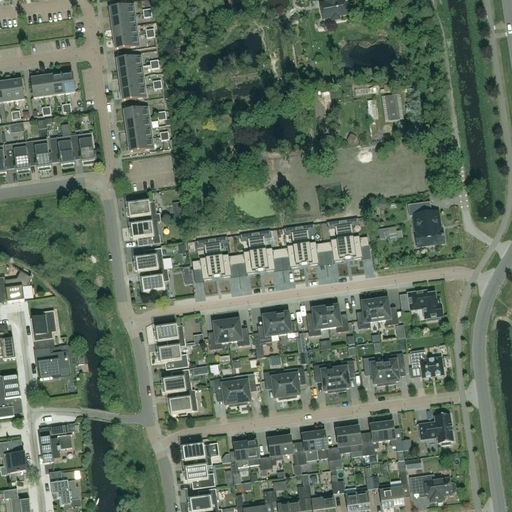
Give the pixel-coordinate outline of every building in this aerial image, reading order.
[(338,0),(325,0),(326,4),(320,5),(324,20),(331,19),(332,22),(340,21),(339,17),(347,16),(344,0),(339,1),(338,0)] [(111,20),(135,16),(134,6),(110,9),(111,20)] [(136,27),(135,16),(111,20),(112,20),(113,30),(112,30),(136,27)] [(136,27),(112,30),(113,30),(114,40),(113,40),(114,40),(138,37),(136,27)] [(139,47),(138,37),(114,40),(116,50),(115,50),(115,51),(139,47)] [(118,71),(142,68),(141,57),(117,61),(119,71),(118,71)] [(119,81),(144,78),(142,68),(118,71),(118,72),(119,72),(120,81),(119,81)] [(73,75),(62,76),(65,95),(75,94),(75,97),(76,97),(73,75)] [(52,77),(55,97),(65,95),(62,76),(52,77)] [(52,77),(42,79),(45,98),(55,97),(52,77)] [(121,91),(121,92),(145,88),(144,78),(119,81),(119,82),(120,82),(121,91)] [(32,81),(34,100),(45,98),(42,79),(31,80),(31,81),(32,81)] [(25,101),(22,82),(23,82),(22,82),(12,83),(14,103),(25,101)] [(4,104),(14,103),(12,83),(1,85),(4,104)] [(145,88),(121,92),(122,92),(123,101),(122,101),(122,102),(147,99),(145,88)] [(367,104),(368,120),(376,120),(375,103),(367,104)] [(125,122),(149,119),(148,109),(124,112),(126,122),(125,122)] [(126,132),(126,133),(151,129),(149,119),(125,122),(125,123),(126,123),(127,132),(126,132)] [(128,143),(152,140),(151,129),(126,133),(127,133),(129,142),(128,143)] [(71,138),(73,152),(78,151),(78,152),(79,156),(81,156),(82,164),(84,164),(84,166),(94,164),(94,162),(96,162),(95,160),(97,159),(97,153),(94,153),(92,135),(71,138)] [(75,165),(73,152),(71,138),(50,141),(52,155),(57,154),(57,155),(58,159),(60,158),(61,167),(63,166),(63,169),(73,167),(73,165),(75,165)] [(152,140),(128,143),(129,143),(130,153),(129,153),(154,150),(152,140)] [(26,144),(28,158),(33,157),(34,159),(34,162),(37,162),(38,170),(39,170),(40,172),(50,171),(50,168),(51,168),(47,141),(26,144)] [(28,158),(26,144),(5,147),(7,161),(12,160),(13,162),(13,165),(16,165),(17,173),(18,173),(19,175),(29,173),(29,171),(30,171),(28,158)] [(144,205),(144,203),(136,204),(136,206),(128,207),(129,209),(127,210),(128,218),(130,217),(130,220),(144,218),(146,226),(158,224),(161,224),(160,215),(157,216),(155,203),(144,205)] [(413,217),(414,229),(417,229),(419,247),(444,244),(443,238),(444,238),(444,236),(443,236),(442,231),(441,231),(438,213),(432,214),(430,203),(408,206),(410,218),(413,217)] [(358,220),(343,222),(348,259),(353,258),(353,260),(362,259),(363,259),(361,248),(369,247),(368,239),(360,240),(360,238),(354,239),(353,231),(351,221),(358,220)] [(331,244),(324,245),(325,253),(332,252),(334,263),(335,263),(343,262),(343,260),(348,259),(343,222),(327,224),(327,225),(335,224),(336,235),(337,241),(331,242),(331,244)] [(158,224),(146,226),(131,228),(132,230),(130,231),(131,238),(133,238),(133,241),(147,239),(148,247),(161,245),(158,224)] [(315,226),(299,228),(304,265),(309,265),(310,267),(318,265),(319,265),(317,254),(325,253),(324,245),(316,246),(316,244),(310,245),(309,237),(308,227),(315,226)] [(288,250),(280,251),(281,259),(289,258),(290,269),(291,269),(300,268),(300,266),(304,265),(299,228),(284,230),(284,231),(291,230),(292,238),(293,247),(287,248),(288,250)] [(271,232),(256,234),(261,271),(266,271),(266,273),(274,271),(275,271),(274,260),(281,259),(280,251),(273,252),(272,250),(266,251),(265,242),(264,233),(271,232)] [(244,256),(236,257),(238,265),(245,264),(247,275),(248,275),(256,274),(256,272),(261,271),(256,234),(240,236),(240,237),(247,236),(248,244),(250,253),(244,254),(244,256)] [(227,238),(212,240),(217,277),(222,277),(222,279),(231,278),(232,277),(230,267),(238,265),(236,257),(229,258),(229,256),(223,257),(222,248),(220,240),(227,239),(227,238)] [(200,262),(192,263),(194,272),(202,271),(203,281),(204,281),(213,280),(212,278),(217,277),(212,240),(197,243),(204,242),(205,250),(206,259),(200,260),(200,262)] [(155,272),(165,271),(162,250),(149,252),(150,259),(136,261),(136,264),(134,264),(135,272),(137,272),(138,275),(155,272)] [(159,293),(165,292),(164,284),(170,283),(168,270),(165,271),(155,272),(156,280),(142,282),(144,295),(151,294),(151,296),(159,295),(159,293)] [(17,280),(6,281),(5,278),(0,278),(0,294),(6,294),(8,304),(24,302),(25,302),(23,288),(28,288),(33,279),(21,272),(17,280)] [(409,295),(409,299),(411,311),(424,310),(425,320),(427,320),(428,322),(440,320),(440,318),(443,318),(441,306),(440,306),(439,301),(436,302),(435,295),(427,296),(427,293),(409,295)] [(384,299),(375,300),(378,323),(386,322),(387,327),(399,326),(397,313),(390,314),(388,300),(384,301),(384,299)] [(370,324),(378,323),(375,300),(366,301),(367,303),(362,304),(364,318),(357,319),(359,331),(371,330),(370,324)] [(334,306),(325,307),(329,330),(337,329),(337,334),(349,333),(348,320),(341,321),(339,307),(334,307),(334,306)] [(321,331),(329,330),(325,307),(317,308),(317,310),(313,311),(315,325),(308,326),(309,338),(322,337),(321,331)] [(52,327),(56,326),(54,312),(44,314),(44,319),(31,320),(34,343),(54,341),(52,327)] [(285,312),(276,314),(279,337),(287,336),(288,341),(300,340),(298,327),(291,328),(289,314),(285,314),(285,312)] [(258,333),(260,345),(272,343),(271,338),(279,337),(276,314),(267,315),(268,317),(263,317),(265,332),(258,333)] [(226,321),(230,344),(238,343),(238,348),(250,346),(249,334),(242,335),(240,321),(235,321),(235,319),(226,321)] [(222,345),(230,344),(226,321),(218,322),(218,324),(214,324),(216,338),(209,339),(210,352),(222,350),(222,345)] [(172,342),(173,350),(180,349),(186,348),(183,327),(156,331),(157,333),(155,334),(156,341),(158,341),(158,344),(172,342)] [(16,360),(13,340),(5,341),(4,333),(0,333),(0,358),(3,358),(4,362),(16,360)] [(181,357),(180,349),(173,350),(159,351),(159,354),(158,354),(159,362),(161,362),(161,365),(175,363),(176,370),(189,369),(187,356),(181,357)] [(443,369),(445,369),(444,361),(442,361),(442,359),(426,361),(425,352),(411,354),(413,369),(421,368),(423,380),(444,377),(443,369)] [(51,370),(68,368),(67,361),(68,361),(67,358),(66,358),(66,353),(36,357),(37,364),(38,364),(41,381),(53,380),(51,370)] [(392,362),(384,363),(387,386),(396,385),(395,383),(400,383),(398,369),(405,368),(403,355),(391,357),(392,362)] [(378,388),(387,386),(384,363),(376,364),(375,359),(363,361),(365,373),(372,372),(374,386),(378,386),(378,388)] [(342,369),(334,370),(338,393),(346,392),(346,390),(350,390),(348,376),(355,375),(353,362),(341,364),(342,369)] [(329,395),(338,393),(334,370),(326,371),(326,366),(314,367),(315,380),(322,379),(324,393),(329,393),(329,395)] [(293,376),(285,377),(288,400),(297,399),(296,397),(301,397),(299,382),(306,381),(304,369),(292,371),(293,376)] [(165,396),(183,393),(192,392),(189,371),(177,373),(178,381),(163,383),(164,385),(162,386),(163,393),(165,393),(165,396)] [(279,402),(288,400),(285,377),(277,378),(276,373),(264,374),(266,387),(273,386),(275,400),(279,400),(279,402)] [(243,383),(235,384),(238,407),(247,406),(247,404),(251,403),(249,389),(256,388),(254,376),(242,377),(243,383)] [(0,419),(15,418),(13,408),(11,408),(10,403),(13,402),(12,400),(21,399),(18,377),(7,379),(6,377),(0,377),(0,419)] [(223,393),(225,407),(230,406),(230,408),(238,407),(235,384),(234,378),(214,381),(216,394),(223,393)] [(198,413),(195,392),(192,392),(183,393),(184,401),(170,403),(171,416),(179,415),(179,417),(187,416),(186,414),(198,413)] [(421,442),(438,440),(438,445),(442,445),(442,447),(451,446),(451,443),(454,443),(452,432),(453,432),(452,426),(450,416),(435,418),(436,424),(419,426),(421,442)] [(384,443),(391,442),(391,448),(396,447),(397,453),(403,452),(401,440),(396,441),(393,424),(392,424),(392,422),(383,423),(383,425),(382,425),(384,443)] [(373,444),(367,445),(369,457),(375,456),(374,450),(379,450),(378,443),(384,443),(382,425),(371,427),(373,444)] [(50,429),(51,437),(65,435),(64,427),(50,429)] [(363,458),(369,457),(367,445),(361,445),(359,428),(348,430),(350,447),(351,454),(362,453),(363,458)] [(339,449),(333,449),(335,462),(341,461),(341,456),(351,454),(350,447),(348,430),(337,431),(339,449)] [(329,463),(335,462),(333,449),(327,450),(325,433),(314,435),(316,452),(317,452),(318,461),(329,460),(329,463)] [(305,454),(316,452),(314,435),(303,436),(305,453),(299,454),(301,467),(307,466),(305,454)] [(50,439),(41,440),(44,465),(54,464),(53,461),(61,460),(60,453),(61,452),(61,451),(72,449),(71,437),(73,437),(72,436),(57,438),(58,441),(51,442),(50,439)] [(282,457),(280,439),(279,439),(279,437),(270,439),(270,441),(269,441),(271,458),(265,459),(267,471),(273,470),(273,467),(277,467),(276,462),(283,461),(283,457),(282,457)] [(291,438),(280,439),(282,457),(283,457),(293,455),(295,467),(301,467),(299,454),(293,455),(291,438)] [(11,443),(0,444),(0,454),(1,460),(3,460),(4,469),(8,468),(11,485),(26,483),(24,473),(26,473),(24,454),(23,454),(14,456),(14,452),(15,452),(14,452),(13,452),(12,441),(11,441),(11,443)] [(246,444),(249,468),(260,466),(261,472),(262,478),(268,477),(267,471),(265,459),(259,460),(257,442),(246,444)] [(238,469),(249,468),(246,444),(235,446),(237,463),(231,464),(233,476),(239,475),(238,469)] [(200,469),(207,468),(213,467),(212,459),(219,458),(218,445),(183,450),(183,453),(181,453),(182,461),(184,460),(185,463),(199,461),(200,469)] [(203,490),(216,488),(214,475),(208,476),(207,468),(200,469),(186,471),(186,473),(184,474),(185,481),(187,481),(188,484),(202,482),(203,490)] [(64,474),(65,481),(76,479),(75,473),(64,474)] [(434,499),(434,503),(444,501),(443,497),(452,496),(452,494),(454,494),(456,492),(455,486),(453,485),(450,485),(450,480),(435,482),(434,477),(417,479),(420,495),(428,494),(428,499),(434,499)] [(378,478),(372,479),(374,491),(380,490),(383,510),(394,508),(391,491),(391,486),(380,487),(378,478)] [(368,491),(374,491),(372,479),(366,479),(367,489),(356,491),(357,495),(359,511),(368,511),(371,511),(368,491)] [(63,507),(72,506),(71,502),(80,501),(79,489),(77,489),(76,482),(68,483),(52,485),(51,485),(53,496),(59,495),(59,500),(61,499),(63,509),(63,507)] [(313,511),(324,511),(323,500),(318,501),(317,496),(312,497),(310,487),(304,488),(306,500),(312,499),(313,511)] [(301,511),(300,501),(306,500),(304,488),(298,489),(299,499),(294,499),(295,504),(289,505),(289,511),(301,511)] [(402,489),(391,491),(394,508),(405,507),(402,489)] [(31,511),(30,501),(21,502),(20,498),(18,498),(17,490),(4,492),(5,501),(14,500),(15,511),(13,511),(31,511)] [(213,511),(219,511),(216,490),(203,492),(204,500),(190,502),(190,505),(189,505),(189,511),(213,511)] [(276,492),(270,493),(272,505),(278,504),(278,511),(289,511),(289,505),(283,506),(283,501),(277,502),(276,492)] [(266,511),(266,506),(272,505),(270,493),(264,494),(265,503),(260,504),(260,509),(255,510),(255,511),(266,511)] [(348,511),(359,511),(357,495),(346,497),(348,511)] [(243,511),(255,511),(255,510),(249,510),(249,506),(243,506),(242,497),(236,498),(238,509),(244,509),(243,511)] [(336,511),(334,499),(323,500),(324,511),(336,511)]
